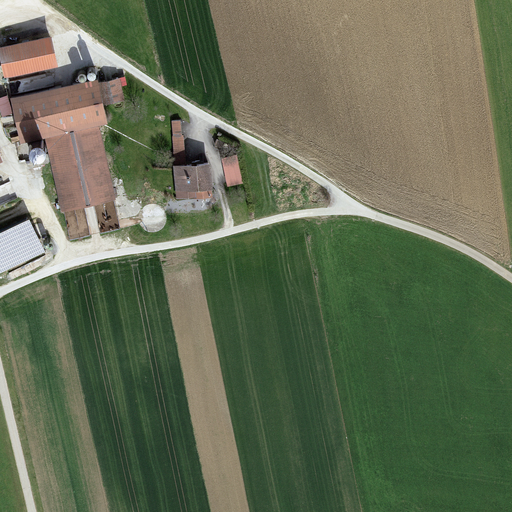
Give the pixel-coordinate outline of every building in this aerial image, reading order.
[(49,38),(0,47),(0,63),(2,71),(53,61),(49,38)] [(61,208),(111,197),(95,123),(106,120),(102,104),(123,99),(118,79),(97,83),(96,78),(12,97),(21,137),(44,132),(61,208)] [(0,94),(0,106),(2,114),(12,112),(6,93),(0,94)] [(160,113),(147,113),(147,121),(160,121),(160,113)] [(179,121),(170,122),(175,164),(173,164),(176,197),(193,195),(192,187),(211,186),(208,162),(183,164),(179,121)] [(45,146),(44,143),(42,141),(39,140),(37,140),(34,141),(32,142),(31,144),(30,146),(30,148),(30,151),(32,153),(33,154),(36,155),(38,155),(40,154),(43,153),(44,151),(45,148),(45,146)] [(224,157),(229,180),(240,178),(236,154),(224,157)] [(162,213),(143,214),(144,223),(163,222),(162,213)] [(0,230),(0,268),(45,247),(30,217),(0,230)]
